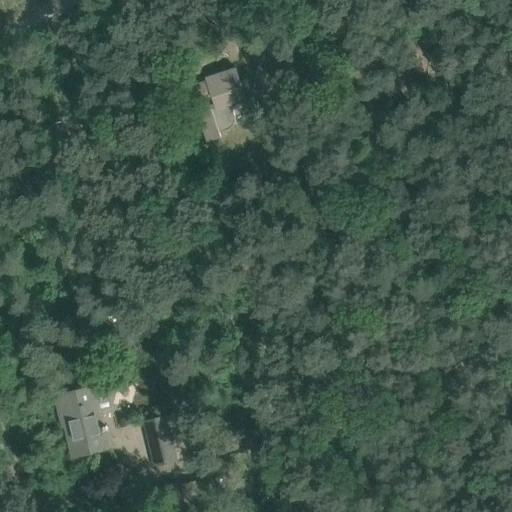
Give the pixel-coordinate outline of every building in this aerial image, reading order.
[(213,96),(213,97),(215,103),(197,109),(208,142),(222,137),(220,132),(228,129),(232,127),(235,122),(236,117),(232,107),(247,102),(245,94),(251,92),(247,80),(241,82),(237,68),(207,78),(207,80),(196,83),(201,99),(213,96)] [(103,422),(102,423),(99,412),(112,409),(104,372),(90,375),(93,387),(56,396),(61,418),(65,417),(75,457),(109,448),(105,430),(108,429),(107,427),(104,428),(103,422)] [(147,423),(156,467),(189,459),(179,415),(147,423)] [(182,484),(186,507),(202,503),(196,481),(182,484)] [(185,507),(180,484),(167,487),(172,510),(185,507)]
